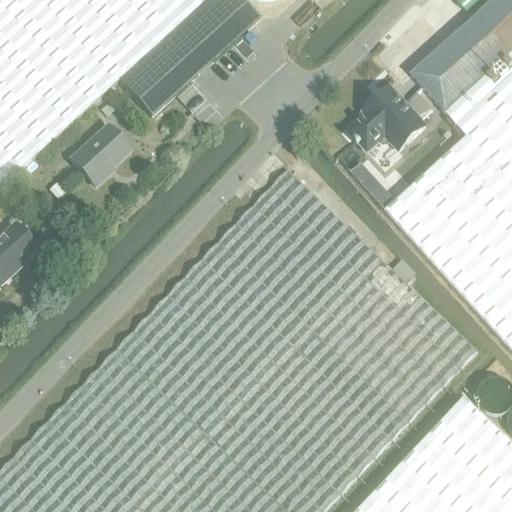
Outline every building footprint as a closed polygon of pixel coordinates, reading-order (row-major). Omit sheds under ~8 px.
[(0,0),(0,190),(0,191),(104,97),(119,83),(202,7),(195,0),(0,0)] [(210,0),(202,7),(119,83),(131,97),(151,119),(175,97),(259,21),(239,0),(210,0)] [(511,0),(499,0),(412,78),(464,136),(511,92),(511,0)] [(400,154),(427,130),(421,124),(433,114),(416,96),(405,106),(390,90),(364,114),(367,117),(349,134),(368,155),(380,144),(384,147),(388,147),(392,145),(400,154)] [(511,92),(464,136),(383,209),(511,352),(511,92)] [(107,176),(131,155),(107,129),(71,162),(95,189),(108,178),(107,176)] [(0,511),(327,511),(366,471),(401,435),(478,354),(408,287),(393,273),(355,237),(288,174),(266,197),(221,244),(182,285),(121,349),(80,392),(0,476),(0,511)] [(365,183),(363,184),(357,190),(370,204),(378,197),(365,183)] [(57,186),(49,192),(57,202),(65,195),(57,186)] [(43,256),(18,228),(0,244),(0,289),(3,293),(43,256)] [(402,264),(393,273),(408,287),(417,279),(412,274),(402,264)] [(364,511),(511,511),(511,448),(466,405),(364,511)]
